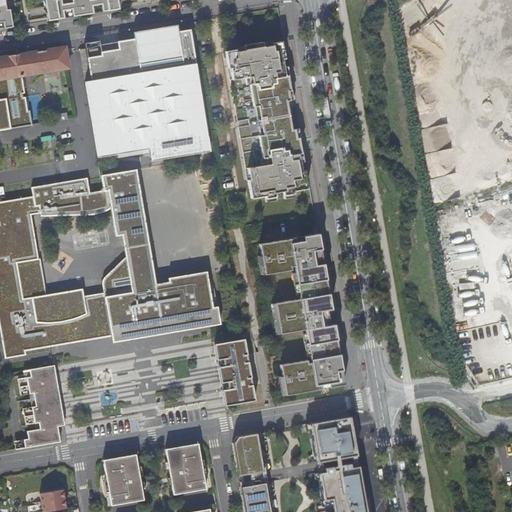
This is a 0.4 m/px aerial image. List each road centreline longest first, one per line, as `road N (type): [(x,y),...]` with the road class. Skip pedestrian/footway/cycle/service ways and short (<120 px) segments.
road 1 (secondary): [(311,0),(380,397)]
road 2 (residential): [(0,40),(246,0)]
road 3 (residential): [(210,426),(380,397)]
road 4 (unknown): [(217,159),(191,9)]
road 5 (residential): [(380,397),(438,390),(490,426),(511,424)]
road 6 (residential): [(75,449),(210,426)]
